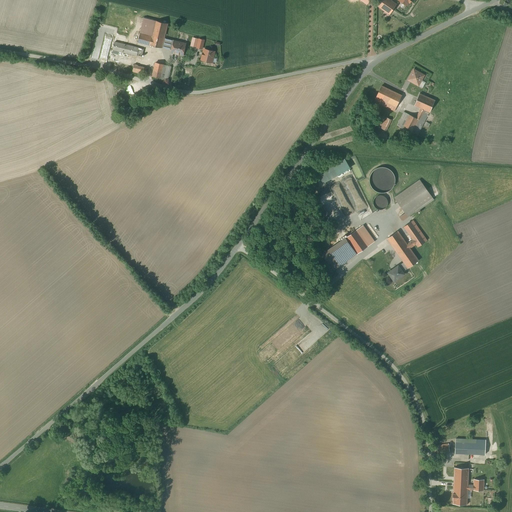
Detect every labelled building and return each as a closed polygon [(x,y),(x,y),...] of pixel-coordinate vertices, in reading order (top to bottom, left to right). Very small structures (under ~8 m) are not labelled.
[(397,5),(389,0),(379,0),(376,5),(378,6),(390,14),(397,5)] [(168,24),(156,21),(153,33),(165,36),(168,24)] [(153,33),(152,34),(151,34),(150,35),(141,33),(138,44),(145,45),(146,44),(158,47),(157,49),(162,50),(162,47),(164,41),(164,39),(165,36),(153,33)] [(186,44),(164,39),(164,41),(170,42),(168,48),(172,49),(171,52),(183,55),(186,44)] [(139,48),(115,42),(114,45),(113,45),(112,48),(113,48),(113,50),(124,53),(124,54),(125,53),(135,56),(135,57),(136,57),(136,56),(137,56),(139,48)] [(214,52),(204,49),(204,53),(203,53),(202,56),(203,56),(202,60),(212,62),(214,52)] [(164,64),(156,62),(152,76),(161,78),(164,64)] [(171,66),(164,64),(161,78),(168,80),(171,66)] [(424,75),(414,70),(408,80),(418,85),(424,75)] [(402,95),(382,86),(376,97),(397,107),(402,95)] [(436,101),(420,93),(414,105),(422,109),(425,110),(430,112),(436,101)] [(397,107),(376,97),(374,101),(395,111),(397,107)] [(448,106),(436,101),(430,112),(443,118),(448,106)] [(421,109),(416,118),(420,120),(425,110),(422,109),(421,109)] [(416,118),(404,112),(397,125),(409,132),(413,134),(420,120),(416,118)] [(340,177),(335,167),(317,176),(322,186),(340,177)] [(420,180),(395,198),(405,213),(408,216),(415,211),(416,212),(434,199),(420,180)] [(407,244),(398,231),(387,238),(404,262),(408,268),(419,260),(410,248),(416,244),(418,247),(424,243),(424,244),(426,243),(425,242),(411,221),(404,227),(413,240),(407,244)] [(363,225),(346,237),(357,254),(375,241),(363,225)] [(346,237),(322,254),(334,270),(357,254),(346,237)] [(404,262),(398,265),(403,271),(408,268),(404,262)] [(398,265),(388,272),(394,281),(404,274),(403,271),(398,265)] [(466,429),(453,431),(454,442),(455,442),(456,442),(468,440),(466,429)] [(486,444),(456,442),(455,442),(455,453),(485,455),(486,444)] [(495,460),(494,459),(493,460),(492,460),(491,461),(490,461),(490,462),(490,463),(490,464),(490,465),(490,466),(491,467),(492,468),(493,468),(494,468),(495,468),(496,468),(497,468),(497,467),(498,466),(498,465),(499,464),(498,463),(498,462),(498,461),(497,461),(497,460),(496,460),(495,460)] [(484,490),(484,469),(474,468),(474,485),(468,485),(468,468),(454,467),(454,485),(468,485),(468,489),(474,490),(484,490)] [(468,485),(454,485),(453,493),(453,499),(453,503),(467,504),(468,489),(468,485)]
